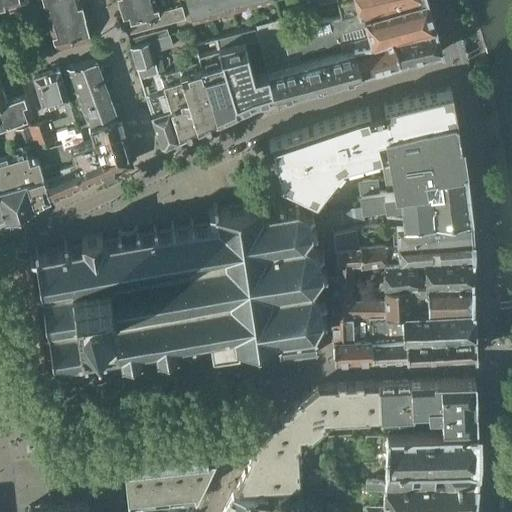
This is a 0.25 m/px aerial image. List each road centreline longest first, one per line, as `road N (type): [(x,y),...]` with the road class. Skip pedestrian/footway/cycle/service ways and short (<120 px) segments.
road 1 (residential): [(458,69),(250,131),(0,244)]
road 2 (residential): [(458,69),(476,171),(487,360)]
road 3 (residential): [(196,511),(242,428),(302,373)]
road 4 (residential): [(487,360),(482,511)]
road 5 (residential): [(0,476),(99,475),(104,511)]
